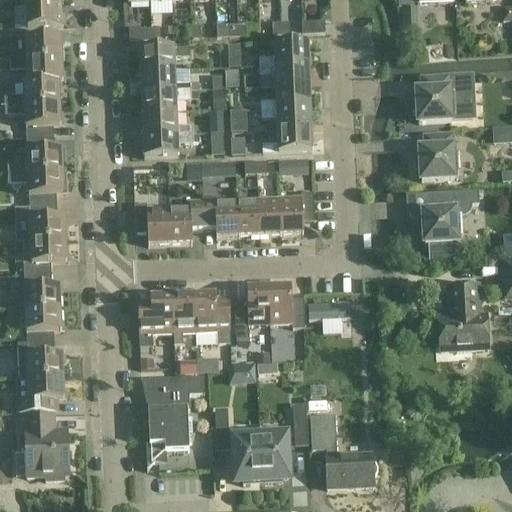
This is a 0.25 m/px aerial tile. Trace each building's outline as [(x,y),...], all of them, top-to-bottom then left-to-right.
[(25,0),(26,10),(60,9),(60,0),(25,0)] [(503,25),(511,24),(511,7),(502,8),(503,25)] [(61,25),(60,9),(26,10),(26,32),(63,30),(62,25),(61,25)] [(421,28),(420,12),(406,12),(407,29),(421,28)] [(329,13),(318,13),(319,24),(329,24),(329,13)] [(324,38),(324,25),(301,26),(302,38),(324,38)] [(280,26),(272,27),(272,40),(281,39),(280,26)] [(289,26),(280,26),(281,39),(289,39),(289,26)] [(237,28),(228,29),(229,41),(238,41),(237,28)] [(246,28),(237,28),(238,41),(246,41),(246,28)] [(194,30),(185,30),(186,43),(194,43),(194,30)] [(203,30),(194,30),(194,43),(203,42),(203,30)] [(160,31),(150,32),(151,45),(160,44),(160,31)] [(129,45),(151,45),(150,32),(128,33),(129,45)] [(9,56),(10,65),(60,63),(59,40),(25,42),(26,55),(9,56)] [(258,62),(259,71),(308,69),(307,46),(273,48),(274,61),(258,62)] [(139,53),(140,75),(174,74),(173,61),(189,61),(189,51),(139,53)] [(23,86),(23,87),(61,85),(60,63),(10,65),(10,74),(27,73),(27,86),(23,86)] [(238,71),(238,63),(228,63),(228,71),(238,71)] [(309,90),(308,69),(259,71),(259,80),(274,79),(275,92),(309,90)] [(174,87),(174,74),(140,75),(141,97),(190,95),(190,86),(174,87)] [(224,76),(225,92),(238,92),(238,75),(224,76)] [(224,93),(223,77),(214,77),(215,93),(224,93)] [(416,102),(411,102),(412,115),(416,115),(417,126),(451,125),(450,119),(455,118),(454,108),(472,108),(471,80),(448,81),(421,82),(421,94),(415,94),(416,102)] [(61,86),(61,85),(23,87),(24,100),(7,100),(7,110),(58,107),(57,86),(61,86)] [(260,105),(260,114),(310,112),(309,90),(275,92),(275,104),(260,105)] [(141,97),(142,118),(176,117),(175,105),(191,104),(190,95),(141,97)] [(225,114),(224,95),(212,95),(213,115),(225,114)] [(58,107),(7,110),(8,121),(25,120),(25,128),(26,143),(53,142),(53,130),(59,130),(58,107)] [(311,133),(310,112),(260,114),(261,123),(276,122),(277,135),(311,133)] [(232,115),(229,115),(230,132),(231,132),(246,131),(246,114),(242,114),(232,115)] [(222,137),(221,115),(213,116),(214,137),(222,137)] [(143,140),(192,138),(192,129),(176,130),(176,117),(142,118),(143,140)] [(311,156),(311,133),(277,135),(277,147),(262,148),(262,158),(311,156)] [(192,147),(192,138),(143,140),(144,162),(177,161),(177,148),(192,147)] [(452,151),(451,139),(424,140),(424,152),(418,152),(419,160),(414,160),(415,174),(419,173),(420,184),(453,183),(453,177),(458,176),(457,156),(452,156),(452,152),(453,152),(453,151),(452,151)] [(244,140),(231,141),(231,159),(244,158),(244,140)] [(54,153),(53,142),(26,143),(27,167),(7,168),(7,178),(61,175),(60,153),(54,153)] [(244,179),(256,178),(256,166),(244,167),(244,179)] [(256,166),(256,178),(268,178),(267,166),(256,166)] [(291,175),(290,166),(279,166),(279,176),(291,175)] [(201,168),(201,182),(234,181),(234,167),(201,168)] [(201,185),(200,168),(185,169),(186,185),(201,185)] [(27,187),(28,211),(56,210),(56,199),(62,198),(61,175),(7,178),(7,188),(27,187)] [(511,176),(502,177),(503,186),(511,185),(511,176)] [(422,223),(417,223),(418,237),(423,236),(423,248),(457,246),(456,240),(461,239),(460,220),(464,219),(468,216),(470,212),(471,208),(478,208),(477,195),(426,198),(426,199),(427,199),(428,215),(421,216),(422,223)] [(279,202),(281,240),(303,239),(302,226),(314,226),(313,197),(301,197),(301,201),(279,202)] [(215,242),(237,242),(236,204),(214,205),(214,201),(201,201),(202,206),(203,231),(215,230),(215,242)] [(279,202),(257,203),(259,241),(281,240),(279,202)] [(236,204),(237,242),(259,241),(257,203),(236,204)] [(190,211),(168,212),(169,249),(191,248),(191,236),(203,235),(203,231),(202,206),(189,206),(190,211)] [(147,250),(169,249),(168,212),(146,212),(146,208),(134,209),(135,238),(147,237),(147,250)] [(28,211),(30,245),(64,244),(63,221),(57,221),(56,210),(28,211)] [(23,267),(23,280),(51,279),(50,267),(65,267),(64,244),(30,245),(31,267),(23,267)] [(511,303),(511,263),(501,264),(503,304),(511,303)] [(23,280),(25,314),(59,313),(58,290),(51,290),(51,279),(23,280)] [(479,319),(477,290),(447,291),(449,321),(438,322),(439,348),(454,347),(455,348),(456,356),(471,356),(471,354),(483,353),(483,337),(487,337),(486,319),(479,319)] [(268,292),(269,329),(291,329),(291,333),(304,332),(303,303),(291,303),(290,291),(268,292)] [(248,330),(269,329),(268,292),(246,293),(247,305),(234,306),(235,343),(249,342),(248,330)] [(193,300),(195,337),(196,349),(216,348),(216,349),(230,348),(228,311),(216,311),(215,299),(193,300)] [(173,338),(172,300),(150,301),(150,314),(138,314),(139,352),(152,351),(152,339),(173,338)] [(193,300),(172,300),(173,338),(174,349),(182,349),(181,338),(195,337),(193,300)] [(309,325),(348,324),(348,308),(308,310),(309,325)] [(25,314),(26,348),(54,347),(53,336),(60,335),(59,313),(25,314)] [(26,348),(28,382),(62,381),(61,358),(54,358),(54,347),(26,348)] [(270,367),(269,352),(255,353),(256,367),(270,367)] [(217,363),(196,364),(196,366),(196,377),(217,376),(217,363)] [(196,377),(196,366),(184,366),(184,378),(196,378),(196,377)] [(257,379),(265,379),(265,368),(256,369),(257,379)] [(62,404),(62,381),(28,382),(29,405),(20,405),(20,418),(57,416),(56,404),(62,404)] [(204,399),(203,381),(140,384),(140,385),(146,385),(149,445),(146,445),(147,473),(166,456),(189,455),(189,447),(191,447),(191,443),(188,443),(188,436),(192,436),(191,422),(192,422),(192,421),(187,421),(187,414),(189,414),(189,399),(203,398),(203,399),(204,399)] [(308,446),(306,412),(293,413),(295,447),(308,446)] [(229,451),(227,417),(215,418),(217,452),(229,451)] [(54,435),(54,419),(23,420),(26,482),(45,481),(45,485),(64,485),(64,481),(68,480),(66,434),(54,435)] [(336,461),(335,420),(309,421),(311,455),(326,455),(326,461),(325,461),(327,493),(374,491),(373,483),(376,478),(377,475),(376,471),(373,467),(372,459),(336,461)] [(286,439),(259,440),(262,488),(282,487),(282,483),(288,483),(286,439)] [(242,489),(262,488),(259,440),(234,442),(236,486),(242,486),(242,489)]
